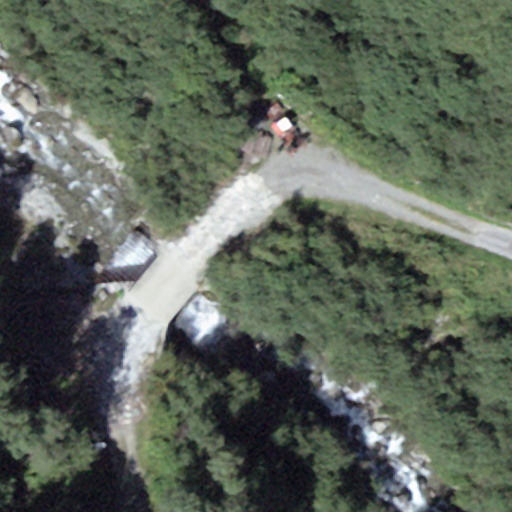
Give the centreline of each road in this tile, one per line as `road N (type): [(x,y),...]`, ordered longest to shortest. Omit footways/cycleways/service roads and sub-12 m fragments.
road 1 (unclassified): [(511,253),(305,175),(205,253),(128,347)]
road 2 (track): [(128,347),(137,511)]
